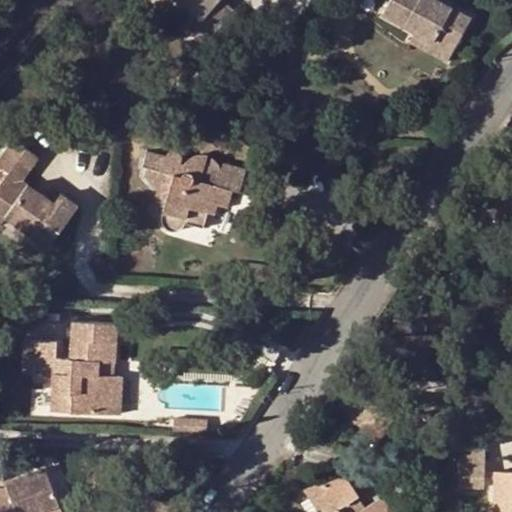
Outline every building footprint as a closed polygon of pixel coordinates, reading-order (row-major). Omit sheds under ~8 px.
[(175,0),(197,18),(195,21),(204,30),(199,36),(216,51),(242,21),(226,7),(221,12),(212,5),(215,0),(175,0)] [(226,7),(217,0),(215,0),(212,5),(221,12),(226,7)] [(390,0),(382,13),(414,31),(433,40),(437,33),(456,45),(471,18),(437,1),(436,0),(390,0)] [(204,30),(195,21),(189,28),(199,36),(204,30)] [(433,40),(414,31),(409,40),(448,60),(456,45),(437,33),(433,40)] [(0,162),(10,170),(0,183),(0,221),(6,214),(32,233),(31,235),(48,247),(79,203),(61,192),(55,201),(23,178),(39,154),(14,137),(0,156),(0,162)] [(229,206),(234,189),(201,179),(205,163),(207,155),(202,154),(197,156),(192,158),(187,161),(182,160),(181,157),(180,155),(177,153),(173,152),(169,153),(166,155),(147,151),(144,165),(146,166),(144,176),(158,192),(150,207),(155,209),(155,214),(160,216),(160,219),(162,222),(165,226),(170,228),(173,230),(179,229),(183,227),(185,223),(203,227),(208,212),(216,214),(220,203),(229,206)] [(241,190),(246,169),(225,163),(219,166),(217,163),(212,159),(210,165),(205,163),(201,179),(234,189),(241,190)] [(511,179),(509,190),(504,188),(492,202),(506,206),(501,226),(511,228),(511,179)] [(112,416),(114,376),(107,376),(92,375),(93,362),(108,363),(114,363),(115,326),(71,322),(69,361),(56,360),(57,340),(24,337),(23,373),(54,375),(54,392),(72,394),(72,414),(112,416)] [(107,376),(108,363),(93,362),(92,375),(107,376)] [(194,417),(175,417),(174,428),(194,429),(194,417)] [(484,445),(461,443),(459,487),(482,487),(483,472),(484,445)] [(21,511),(24,511),(35,511),(60,504),(46,465),(6,480),(7,486),(0,488),(0,511),(21,511)] [(511,471),(495,471),(494,473),(494,487),(492,509),(511,509),(511,471)] [(494,473),(483,472),(482,487),(494,487),(494,473)] [(383,496),(364,508),(358,511),(355,511),(348,501),(356,496),(358,494),(350,482),(345,478),(340,476),(333,478),(317,485),(311,486),(325,511),(411,511),(399,494),(387,502),(383,496)] [(303,488),(318,511),(325,511),(311,486),(303,488)] [(355,511),(358,511),(364,508),(356,496),(348,501),(355,511)]
